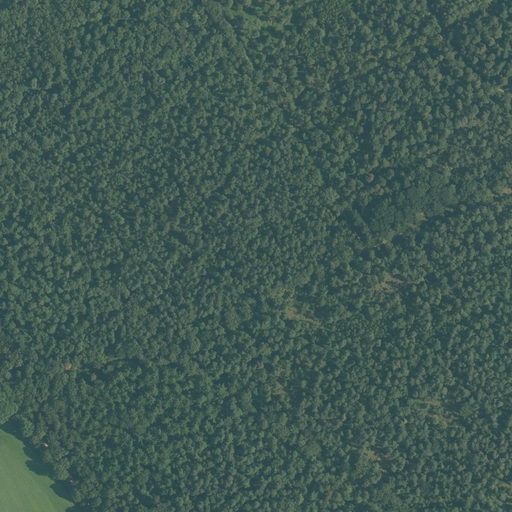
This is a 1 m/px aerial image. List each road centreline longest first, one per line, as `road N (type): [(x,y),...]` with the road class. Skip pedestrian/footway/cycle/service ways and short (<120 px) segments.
road 1 (track): [(171,344),(407,511)]
road 2 (track): [(171,344),(13,186),(0,162)]
road 3 (track): [(362,250),(171,344)]
road 4 (track): [(444,31),(281,117)]
road 5 (track): [(171,344),(6,384)]
road 6 (track): [(511,174),(362,250)]
road 7 (track): [(6,384),(101,511)]
road 8 (track): [(281,117),(362,250)]
road 9 (track): [(210,0),(281,117)]
